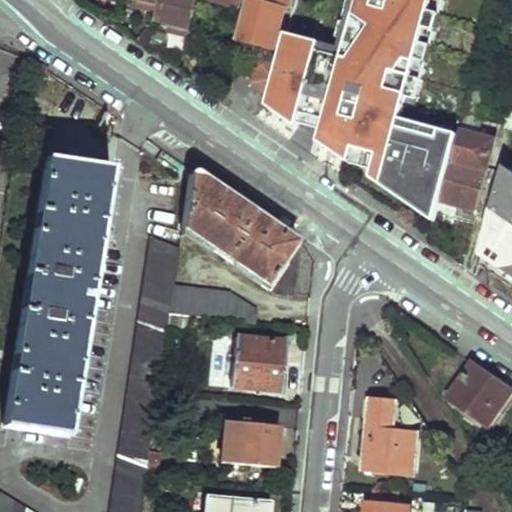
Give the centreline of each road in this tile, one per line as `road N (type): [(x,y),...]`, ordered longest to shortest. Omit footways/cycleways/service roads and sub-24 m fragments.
road 1 (secondary): [(12,0),(373,249)]
road 2 (residential): [(309,511),(334,314),(373,249)]
road 3 (secondary): [(373,249),(511,344)]
